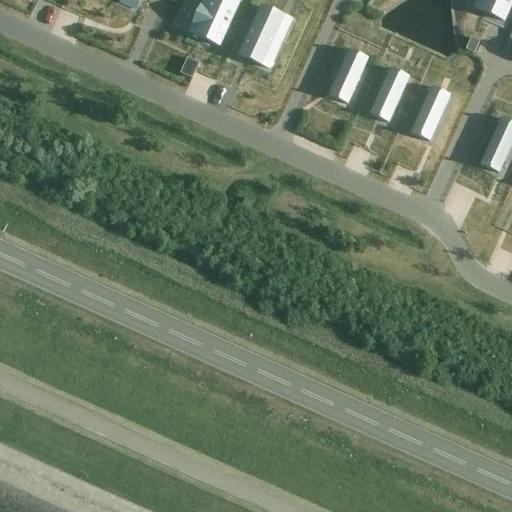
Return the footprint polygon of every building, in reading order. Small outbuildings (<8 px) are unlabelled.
[(121,0),(121,3),(136,10),(140,0),(121,0)] [(193,27),(190,34),(219,48),(239,2),(235,0),(212,0),(208,10),(201,7),(200,9),(202,10),(195,25),(193,24),(192,26),(193,27)] [(478,2),(474,10),(503,23),(511,2),(511,0),(479,0),(478,0),(477,0),(476,1),(478,2)] [(259,16),(240,57),(269,70),(281,43),(275,41),(281,27),(259,16)] [(471,40),(466,51),(474,54),(479,43),(471,40)] [(188,60),(181,75),(192,80),(199,65),(188,60)] [(346,61),(329,98),(348,106),(364,69),(346,61)] [(387,79),(370,116),(389,125),(405,88),(387,79)] [(428,98),(411,135),(430,143),(446,106),(428,98)] [(511,136),(497,130),(481,166),(499,175),(511,146),(511,136)]
